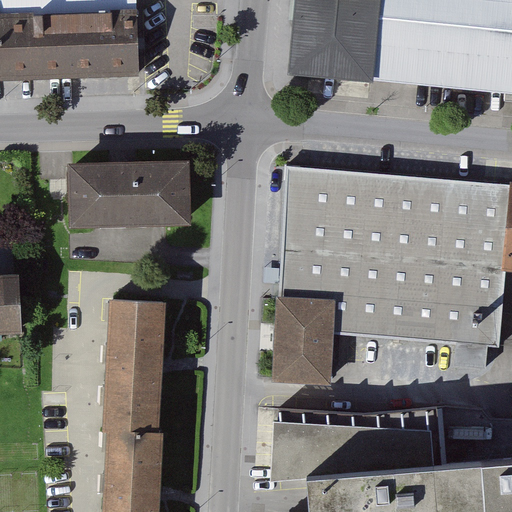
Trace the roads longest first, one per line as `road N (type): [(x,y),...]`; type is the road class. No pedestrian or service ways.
road 1 (residential): [(243,121),(227,511)]
road 2 (residential): [(243,121),(511,146)]
road 3 (residential): [(0,127),(243,121)]
road 4 (residential): [(257,0),(243,121)]
